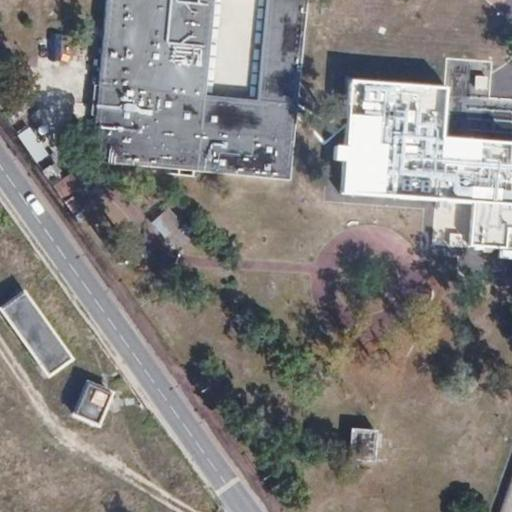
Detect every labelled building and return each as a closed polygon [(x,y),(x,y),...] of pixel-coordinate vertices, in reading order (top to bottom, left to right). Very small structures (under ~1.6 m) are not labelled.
[(105,0),(104,24),(90,162),(170,168),(288,179),(294,112),(304,0),(105,0)] [(491,61),(445,59),(431,243),(471,247),(471,244),(505,247),(511,151),(511,97),(488,96),(491,61)] [(36,173),(55,200),(77,185),(67,171),(58,178),(48,165),(36,173)] [(73,210),(66,201),(59,206),(66,216),(73,210)] [(69,358),(22,292),(1,308),(48,374),(69,358)] [(85,384),(73,413),(97,422),(109,392),(85,384)] [(373,467),(375,437),(349,435),(346,466),(373,467)]
